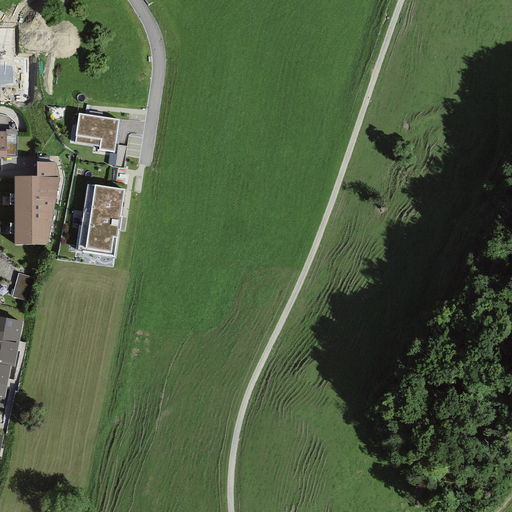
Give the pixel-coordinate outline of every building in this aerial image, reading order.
[(14,28),(0,27),(0,85),(14,86),(14,28)] [(120,119),(80,114),(77,143),(117,149),(120,119)] [(40,182),(17,182),(17,248),(46,247),(59,181),(55,166),(40,167),(40,182)] [(126,191),(89,185),(80,252),(117,257),(126,191)] [(36,280),(20,275),(13,298),(29,303),(36,280)] [(25,325),(0,321),(0,410),(4,412),(11,371),(17,372),(25,325)]
